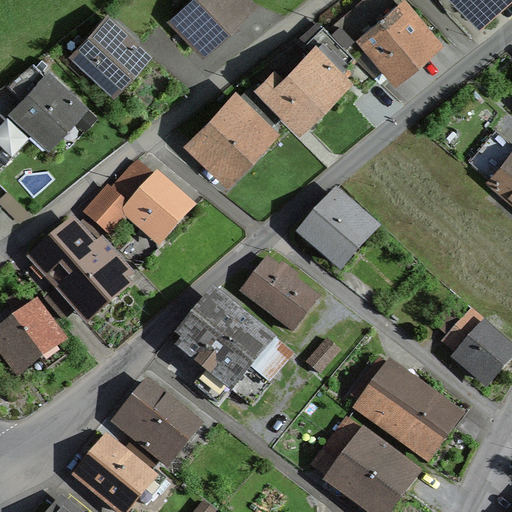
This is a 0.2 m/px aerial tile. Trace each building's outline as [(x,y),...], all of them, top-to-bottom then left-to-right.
[(198,0),(189,10),(212,33),(234,12),(222,0),(198,0)] [(246,0),(245,0),(222,0),(234,12),(246,0)] [(331,34),(350,53),(363,41),(393,77),(436,40),(410,10),(404,15),(391,0),(363,0),(327,31),(331,34)] [(177,21),(199,45),(212,33),(189,10),(177,21)] [(98,74),(112,87),(143,52),(109,21),(70,63),(90,82),(98,74)] [(339,68),(352,55),(350,53),(331,34),(327,31),(323,27),(305,43),(340,79),(345,74),(339,68)] [(272,95),(297,122),(340,79),(305,43),(254,93),(264,102),(272,95)] [(19,112),(48,138),(76,106),(41,76),(43,73),(32,63),(8,83),(28,102),(19,112)] [(224,174),(279,117),(264,102),(254,93),(249,88),(194,145),(224,174)] [(470,161),(511,195),(511,151),(493,135),(470,161)] [(107,189),(85,213),(109,234),(126,215),(141,229),(145,224),(159,237),(186,207),(148,173),(121,202),(107,189)] [(1,202),(19,220),(27,212),(7,192),(1,202)] [(305,235),(337,263),(371,225),(340,197),(305,235)] [(75,310),(82,317),(132,274),(84,220),(22,274),(63,320),(75,310)] [(243,293),(291,331),(317,298),(293,279),(296,276),(284,266),(281,270),(268,260),(243,293)] [(63,355),(54,342),(59,337),(38,308),(32,313),(18,294),(7,302),(11,307),(0,315),(0,349),(16,370),(38,353),(48,367),(63,355)] [(182,351),(227,385),(265,338),(238,316),(231,323),(210,306),(185,337),(190,341),(182,351)] [(457,358),(484,381),(511,348),(511,347),(481,321),(482,319),(473,311),(448,341),(462,353),(457,358)] [(327,340),(307,363),(319,373),(339,351),(327,340)] [(249,368),(231,390),(252,406),(269,385),(249,368)] [(363,404),(427,451),(453,416),(389,368),(363,404)] [(116,425),(162,463),(195,423),(149,385),(116,425)] [(328,447),(334,452),(321,470),(332,477),(325,487),(336,495),(342,486),(377,511),(381,511),(394,495),(408,478),(376,453),(380,448),(365,437),(360,444),(350,436),(354,431),(345,424),(328,447)] [(77,477),(99,495),(130,458),(107,439),(77,477)] [(151,475),(130,458),(99,495),(119,511),(121,511),(135,496),(145,504),(155,491),(160,495),(169,484),(155,471),(151,475)]
